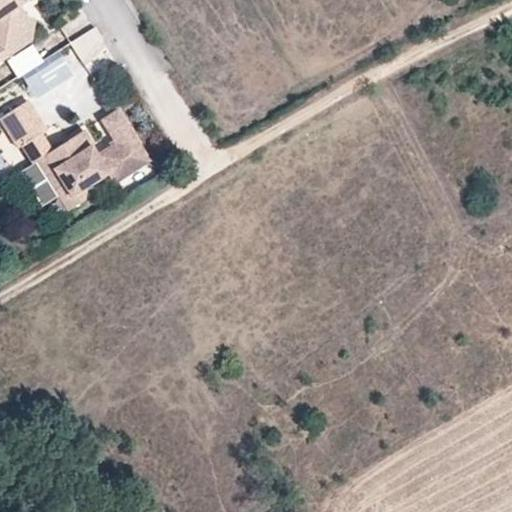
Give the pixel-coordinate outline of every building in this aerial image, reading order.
[(22,1),(21,0),(0,0),(0,58),(29,40),(32,19),(25,18),(16,6),(22,1)] [(17,78),(42,62),(32,45),(7,62),(9,66),(17,78)] [(36,97),(71,74),(61,60),(27,83),(36,97)] [(0,88),(17,78),(9,66),(0,71),(0,88)] [(114,183),(150,161),(117,110),(101,120),(115,143),(96,155),(90,146),(93,145),(83,130),(51,151),(40,134),(46,130),(27,101),(0,117),(0,119),(18,148),(21,147),(32,164),(36,162),(44,157),(61,183),(58,197),(67,210),(83,200),(85,188),(108,173),(114,183)] [(61,183),(44,157),(36,162),(58,197),(61,183)]
